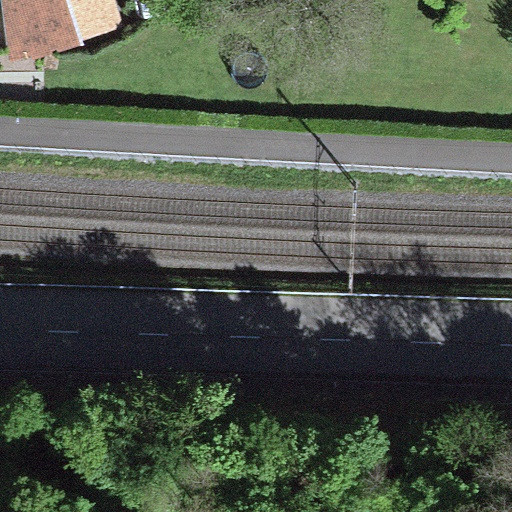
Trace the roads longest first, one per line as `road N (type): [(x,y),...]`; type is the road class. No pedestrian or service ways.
road 1 (track): [(0,124),(511,151)]
road 2 (primary): [(511,345),(0,330)]
